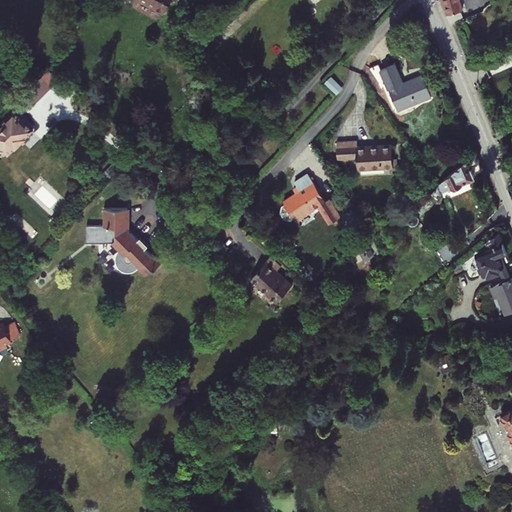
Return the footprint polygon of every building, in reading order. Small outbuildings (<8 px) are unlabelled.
[(133,0),(134,0),(143,4),(146,3),(159,10),(161,15),(166,17),(171,15),(179,1),(182,3),(184,0),(133,0)] [(450,0),(454,11),(468,7),(465,0),(450,0)] [(478,14),(463,20),(467,32),(483,26),(478,14)] [(221,35),(208,47),(215,54),(227,42),(221,35)] [(215,54),(208,47),(204,51),(213,60),(217,56),(215,54)] [(219,54),(217,56),(213,60),(228,75),(234,69),(219,54)] [(435,98),(426,75),(421,77),(423,81),(407,88),(397,65),(384,71),(402,112),(435,98)] [(335,76),(329,81),(340,92),(345,88),(335,76)] [(21,112),(0,133),(0,144),(2,143),(13,153),(16,151),(19,149),(22,146),(22,144),(25,141),(29,136),(35,130),(24,119),(26,117),(21,112)] [(361,146),(360,139),(344,139),(344,158),(361,158),(361,170),(398,169),(398,145),(361,146)] [(477,155),(473,156),(462,165),(436,193),(441,198),(445,197),(445,193),(457,187),(461,188),(466,185),(466,183),(479,177),(478,174),(486,171),(479,154),(477,155)] [(332,198),(330,200),(312,173),(299,181),(302,186),(298,189),(300,193),(289,200),(291,202),(300,216),(301,219),(316,210),(318,213),(325,209),(334,223),(343,216),(332,198)] [(441,198),(436,193),(418,213),(421,217),(441,198)] [(300,216),(291,202),(288,204),(286,210),(290,217),(297,218),(300,216)] [(114,241),(126,254),(125,256),(125,258),(126,260),(127,262),(129,263),(132,263),(133,262),(135,260),(139,265),(138,268),(145,275),(152,268),(155,270),(164,261),(155,253),(154,253),(148,247),(151,244),(142,236),(140,238),(128,226),(128,207),(105,208),(105,225),(89,226),(89,242),(114,241)] [(421,217),(418,213),(411,221),(415,224),(420,222),(421,217)] [(511,252),(504,232),(489,243),(490,246),(492,245),(494,250),(482,254),(485,262),(484,262),(488,273),(493,272),(493,274),(503,270),(502,268),(503,267),(508,280),(494,286),(498,297),(502,296),(508,313),(511,311),(511,270),(506,255),(511,252)] [(276,256),(258,278),(286,300),(300,284),(283,270),(287,265),(276,256)] [(390,330),(398,323),(391,315),(382,322),(390,330)] [(0,326),(0,347),(3,347),(4,349),(12,345),(11,343),(20,338),(19,337),(24,334),(18,321),(10,325),(8,323),(0,327),(0,326)]
